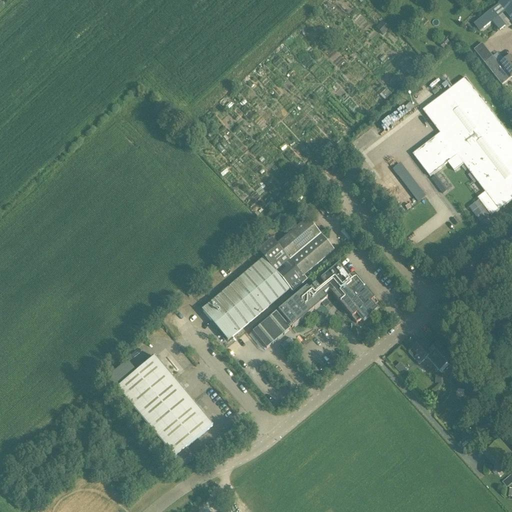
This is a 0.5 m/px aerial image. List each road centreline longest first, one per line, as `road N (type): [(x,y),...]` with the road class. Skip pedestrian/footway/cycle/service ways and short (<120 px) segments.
road 1 (unclassified): [(275,438),(432,304)]
road 2 (unclassified): [(335,186),(432,304)]
road 3 (unclassified): [(275,438),(183,328)]
road 4 (unclassified): [(153,511),(275,438)]
